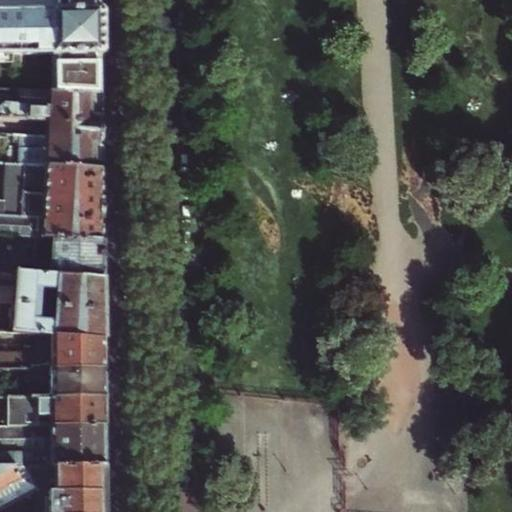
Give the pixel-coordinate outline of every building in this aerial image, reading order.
[(51,92),(99,95),(98,55),(102,55),(102,52),(103,52),(103,46),(102,46),(102,29),(101,16),(103,16),(103,10),(101,10),(101,7),(98,7),(97,0),(38,0),(39,9),(40,68),(51,69),(51,92)] [(0,9),(0,65),(40,68),(39,9),(0,9)] [(99,117),(99,95),(51,92),(19,91),(18,104),(6,104),(0,106),(0,119),(45,122),(99,126),(99,117)] [(99,135),(99,126),(45,122),(44,136),(99,140),(99,135)] [(20,164),(100,170),(99,156),(99,140),(44,136),(17,134),(17,142),(22,143),(20,164)] [(100,191),(100,170),(20,164),(8,163),(6,201),(0,200),(0,214),(28,216),(26,235),(101,242),(100,231),(100,191)] [(0,233),(26,235),(28,216),(0,214),(0,233)] [(0,269),(14,271),(101,279),(101,261),(101,242),(26,235),(0,233),(0,269)] [(101,291),(101,279),(14,271),(12,298),(9,332),(26,334),(102,340),(102,320),(101,305),(101,291)] [(102,356),(102,340),(26,334),(26,356),(0,356),(0,369),(27,369),(102,369),(102,356)] [(49,398),(103,398),(103,383),(102,369),(27,369),(27,382),(49,382),(49,398)] [(103,398),(49,398),(3,398),(3,426),(103,425),(103,410),(103,398)] [(104,436),(103,425),(3,426),(0,425),(0,466),(32,466),(79,466),(104,466),(104,459),(104,436)] [(0,511),(44,489),(32,466),(0,466),(0,511)] [(104,511),(104,481),(104,466),(79,466),(78,485),(71,485),(72,511),(71,511),(104,511)]
